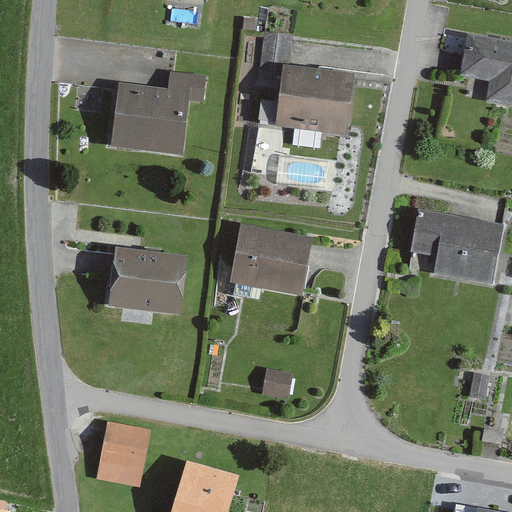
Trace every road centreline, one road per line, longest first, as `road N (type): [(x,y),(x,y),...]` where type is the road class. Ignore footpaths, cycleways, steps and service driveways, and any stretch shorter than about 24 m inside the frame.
road 1 (residential): [(340,441),(418,0)]
road 2 (residential): [(47,0),(37,163),(53,391)]
road 3 (residential): [(53,391),(340,441)]
road 4 (residential): [(340,441),(511,472)]
road 5 (residential): [(53,391),(68,511)]
